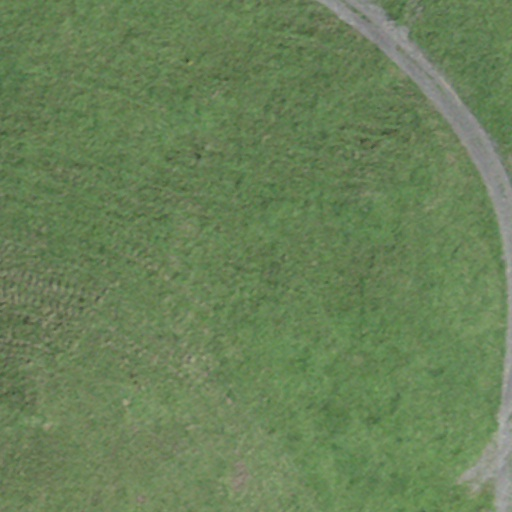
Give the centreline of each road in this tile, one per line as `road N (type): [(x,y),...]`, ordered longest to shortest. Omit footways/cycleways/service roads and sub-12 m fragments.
road 1 (track): [(339,0),(413,53),(511,205)]
road 2 (track): [(511,355),(500,484),(509,511)]
